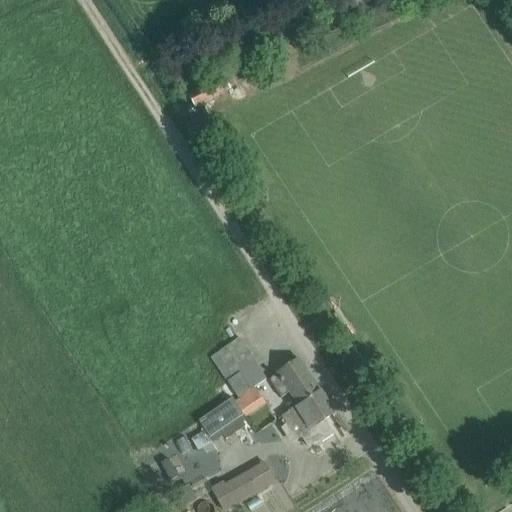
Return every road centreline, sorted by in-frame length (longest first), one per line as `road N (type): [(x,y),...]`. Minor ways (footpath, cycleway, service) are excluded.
road 1 (track): [(275,292),(84,0)]
road 2 (unclassified): [(416,511),(275,292)]
